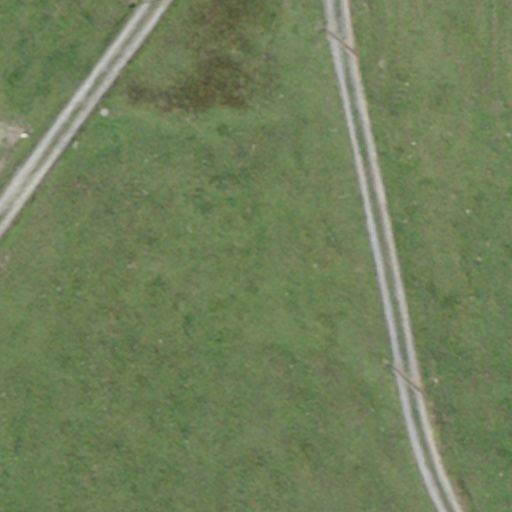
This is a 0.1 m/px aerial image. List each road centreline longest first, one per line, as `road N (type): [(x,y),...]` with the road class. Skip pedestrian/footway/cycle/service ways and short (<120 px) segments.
road 1 (track): [(338,0),(424,445),(456,511)]
road 2 (track): [(0,222),(162,0)]
